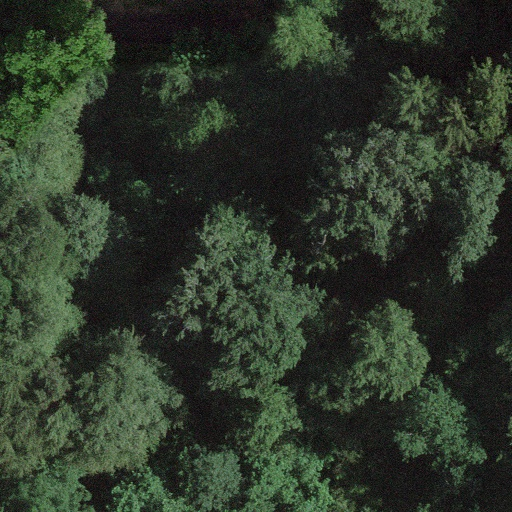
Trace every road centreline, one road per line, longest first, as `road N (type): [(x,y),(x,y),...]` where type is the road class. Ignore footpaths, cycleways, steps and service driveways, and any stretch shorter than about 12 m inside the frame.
road 1 (track): [(0,43),(511,37)]
road 2 (track): [(32,511),(239,429),(350,426),(511,458)]
